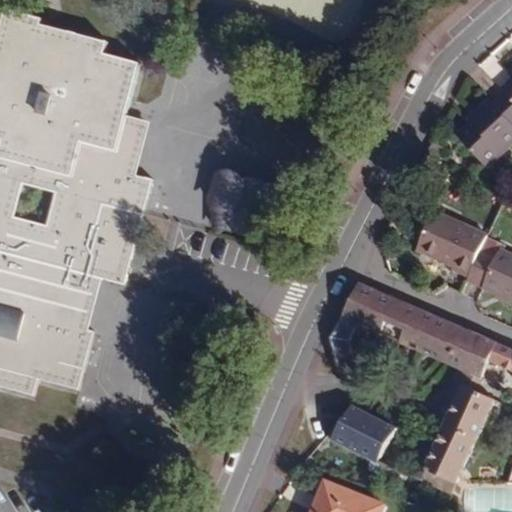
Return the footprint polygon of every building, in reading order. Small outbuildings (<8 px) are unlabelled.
[(0,384),(49,398),(55,374),(92,384),(108,327),(100,325),(114,275),(138,281),(166,176),(149,171),(163,120),(145,116),(157,72),(108,59),(114,40),(23,15),(15,45),(5,43),(0,61),(0,384)] [(501,93),(511,104),(511,66),(505,73),(510,77),(497,88),(501,93)] [(511,104),(501,93),(489,103),(486,98),(467,114),(471,118),(452,135),(482,168),(511,140),(511,127),(511,126),(511,104)] [(261,240),(275,185),(217,171),(202,230),(223,235),(224,231),(261,240)] [(470,276),(487,239),(488,235),(437,211),(420,251),(455,267),(454,270),(470,276)] [(487,239),(470,276),(468,281),(511,300),(511,255),(504,252),(507,247),(487,239)] [(429,471),(432,473),(460,484),(496,401),(478,393),(498,346),(360,285),(331,338),(340,370),(357,365),(349,340),(358,323),(458,369),(438,416),(441,425),(449,428),(429,471)] [(234,346),(196,336),(190,357),(229,367),(234,346)] [(351,409),(331,439),(371,460),(368,470),(378,475),(381,466),(399,433),(351,409)] [(427,483),(455,495),(460,484),(432,473),(427,483)] [(327,483),(315,511),(382,511),(386,505),(327,483)]
